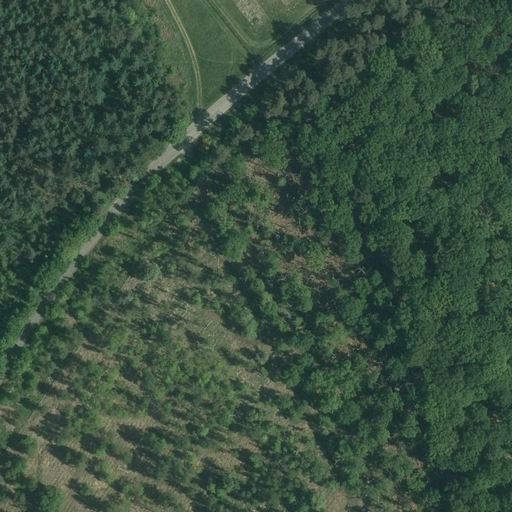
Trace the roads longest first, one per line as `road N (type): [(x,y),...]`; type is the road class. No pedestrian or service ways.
road 1 (unclassified): [(0,371),(30,318),(119,204),(199,120),(351,0)]
road 2 (track): [(161,0),(188,51),(199,120)]
